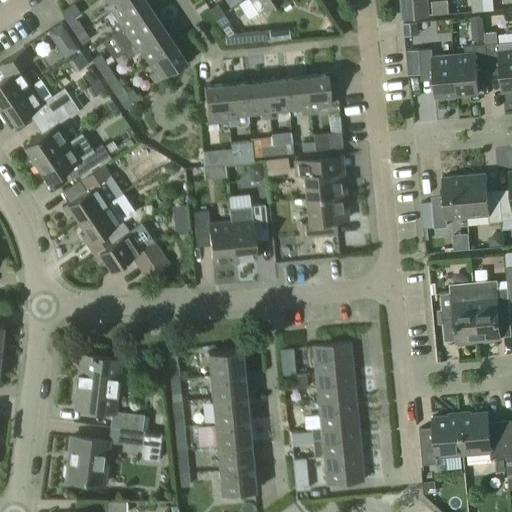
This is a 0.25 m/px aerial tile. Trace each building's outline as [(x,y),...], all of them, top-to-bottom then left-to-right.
[(107,0),(109,3),(103,7),(107,13),(127,0),(107,0)] [(108,14),(104,17),(110,27),(120,20),(124,26),(151,8),(145,0),(127,0),(107,13),(108,14)] [(250,0),(259,13),(278,0),(250,0)] [(400,0),(402,18),(429,16),(427,0),(400,0)] [(493,0),(482,1),(483,11),(494,10),(493,0)] [(60,12),(69,26),(75,34),(84,28),(78,20),(77,21),(76,18),(82,14),(75,3),(60,12)] [(217,4),(209,10),(215,19),(223,13),(217,4)] [(151,8),(124,26),(114,33),(125,50),(162,25),(151,8)] [(223,13),(215,19),(222,29),(223,28),(230,24),(223,13)] [(483,16),(471,17),(473,29),(485,28),(483,16)] [(262,41),(261,31),(237,34),(234,30),(230,24),(223,28),(227,34),(220,39),(224,45),(262,41)] [(162,25),(125,50),(126,52),(124,53),(129,60),(141,52),(147,60),(173,42),(162,25)] [(60,26),(50,32),(57,42),(67,36),(60,26)] [(84,28),(75,34),(82,46),(91,40),(84,28)] [(289,28),(279,29),(280,41),(290,39),(289,28)] [(511,40),(487,43),(490,75),(500,74),(501,92),(511,90),(511,40)] [(173,42),(147,60),(154,70),(148,74),(154,83),(186,62),(173,42)] [(465,53),(454,54),(458,96),(479,94),(478,76),(490,75),(487,43),(486,44),(464,45),(465,53)] [(0,70),(4,76),(0,78),(0,105),(31,85),(19,68),(33,59),(25,48),(0,64),(0,70)] [(432,48),(418,49),(419,58),(420,64),(421,74),(421,81),(433,79),(434,96),(434,98),(458,96),(454,54),(433,56),(432,48)] [(101,54),(92,60),(97,68),(106,62),(101,54)] [(106,62),(97,68),(108,85),(117,79),(114,73),(106,62)] [(328,74),(305,77),(309,114),(319,113),(318,107),(331,106),(328,74)] [(305,77),(284,79),(288,110),(302,109),(303,115),(309,114),(305,77)] [(117,79),(108,85),(122,104),(130,99),(123,89),(117,79)] [(284,79),(264,81),(268,119),(278,118),(278,111),(288,110),(284,79)] [(264,81),(244,83),(247,114),(260,113),(261,119),(268,119),(264,81)] [(244,83),(224,85),(228,123),(230,123),(230,126),(237,125),(239,127),(246,126),(248,124),(247,114),(244,83)] [(31,85),(0,105),(0,109),(11,126),(29,114),(35,123),(72,98),(64,88),(43,102),(31,85)] [(224,85),(204,87),(208,125),(228,123),(224,85)] [(41,133),(23,145),(36,163),(69,141),(57,124),(79,110),(72,98),(35,123),(41,133)] [(313,135),(314,141),(311,141),(312,152),(343,149),(340,123),(331,124),(331,133),(313,135)] [(69,141),(36,163),(48,182),(66,170),(73,180),(79,176),(81,179),(102,165),(92,151),(94,150),(82,133),(69,141)] [(252,147),(250,147),(251,158),(272,156),(271,145),(273,145),(272,137),(251,139),(252,147)] [(311,141),(301,142),(302,153),(312,152),(311,141)] [(273,145),(271,145),(272,156),(294,153),(293,143),(273,145)] [(112,158),(102,144),(94,150),(92,151),(102,165),(104,164),(112,158)] [(231,145),(219,146),(221,161),(231,160),(230,149),(232,149),(231,145)] [(250,147),(232,149),(230,149),(231,160),(251,158),(250,147)] [(296,175),(304,175),(306,199),(346,195),(342,157),(295,162),(296,175)] [(290,158),(266,160),(267,175),(292,174),(290,158)] [(67,204),(62,207),(67,215),(72,212),(79,223),(119,197),(124,194),(111,175),(111,174),(104,164),(102,165),(81,179),(80,180),(87,191),(67,204)] [(510,190),(499,191),(502,222),(511,220),(511,171),(508,171),(510,190)] [(486,173),(463,175),(468,217),(488,215),(489,223),(502,222),(499,191),(488,192),(486,173)] [(443,196),(432,196),(434,227),(447,226),(447,218),(468,217),(463,175),(441,177),(443,196)] [(346,195),(306,199),(308,223),(301,224),(302,237),(338,234),(336,221),(348,220),(346,195)] [(124,206),(119,197),(79,223),(86,233),(81,236),(93,254),(128,231),(122,222),(115,212),(124,206)] [(229,208),(230,222),(234,261),(257,259),(255,241),(269,240),(265,205),(229,208)] [(230,222),(210,224),(208,210),(193,212),(197,247),(210,246),(212,263),(234,261),(230,222)] [(511,220),(502,222),(502,229),(511,227),(511,220)] [(187,221),(175,222),(175,234),(187,233),(187,221)] [(138,267),(162,252),(155,241),(140,250),(128,231),(93,254),(99,263),(104,259),(112,271),(132,257),(138,267)] [(468,234),(453,235),(455,250),(469,249),(468,234)] [(498,279),(474,281),(477,299),(481,341),(500,339),(499,318),(501,318),(501,314),(511,313),(509,287),(508,282),(498,283),(498,279)] [(474,281),(451,284),(453,303),(454,318),(456,343),(481,341),(477,299),(474,281)] [(350,341),(313,345),(316,373),(352,370),(350,341)] [(293,348),(283,348),(283,369),(293,369),(293,348)] [(241,349),(208,353),(210,377),(244,373),(241,349)] [(111,358),(81,354),(75,409),(105,412),(111,358)] [(179,366),(169,368),(170,381),(180,380),(179,366)] [(352,370),(316,373),(318,401),(355,397),(352,370)] [(244,373),(210,377),(212,400),(246,397),(244,373)] [(180,380),(170,381),(171,393),(181,392),(180,380)] [(246,397),(212,400),(215,423),(248,420),(246,397)] [(355,397),(318,401),(321,429),(358,425),(355,397)] [(172,403),(173,414),(174,427),(184,426),(183,413),(182,401),(172,403)] [(112,411),(110,427),(142,431),(144,419),(145,415),(112,411)] [(471,411),(460,412),(460,415),(464,455),(467,454),(468,465),(491,462),(491,459),(506,458),(507,457),(503,421),(489,422),(488,412),(471,414),(471,411)] [(433,427),(419,428),(423,465),(438,463),(437,457),(464,455),(460,415),(460,412),(448,413),(448,416),(432,417),(433,427)] [(215,425),(197,427),(199,446),(217,445),(217,447),(250,444),(248,420),(215,423),(215,425)] [(511,420),(503,421),(507,457),(511,456),(511,420)] [(358,425),(321,429),(324,457),(360,453),(358,425)] [(184,426),(174,427),(177,451),(187,450),(184,426)] [(161,433),(152,432),(150,432),(144,431),(142,431),(110,427),(109,441),(109,442),(142,445),(142,444),(145,445),(145,447),(144,459),(159,460),(161,433)] [(71,437),(66,481),(104,485),(109,442),(109,441),(71,437)] [(250,444),(217,447),(219,470),(253,467),(250,444)] [(187,450),(177,451),(179,474),(189,473),(187,450)] [(360,453),(324,457),(326,485),(363,482),(360,453)] [(253,467),(219,470),(221,494),(255,491),(253,467)] [(189,473),(179,474),(180,487),(190,486),(189,473)] [(105,511),(106,500),(76,500),(75,511),(105,511)] [(106,500),(105,511),(126,511),(127,501),(106,500)]
